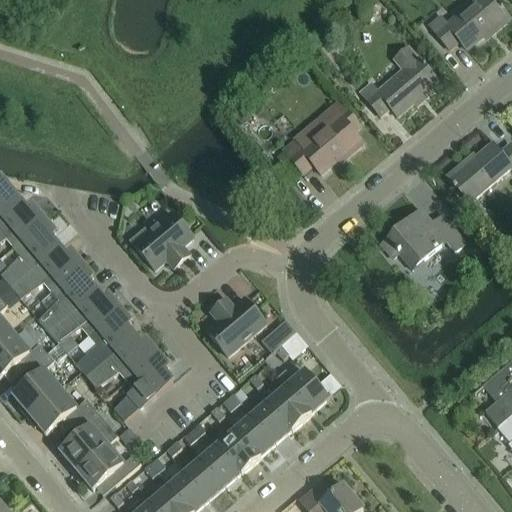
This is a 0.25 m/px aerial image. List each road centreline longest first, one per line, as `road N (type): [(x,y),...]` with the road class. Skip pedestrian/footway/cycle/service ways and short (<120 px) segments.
road 1 (residential): [(293,276),(308,243),(511,73)]
road 2 (residential): [(377,419),(362,383),(301,314),(293,276)]
road 3 (unclassified): [(252,511),(360,422),(377,419)]
road 4 (residential): [(164,320),(206,369),(139,430)]
road 5 (residential): [(293,276),(231,266),(164,320)]
road 6 (residential): [(164,320),(70,209)]
road 7 (unclassified): [(474,511),(402,425),(377,419)]
